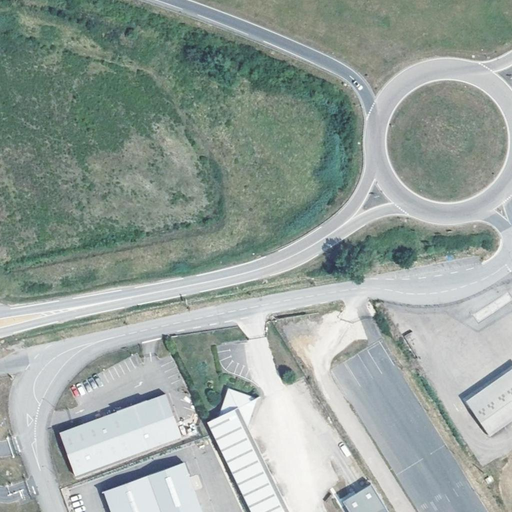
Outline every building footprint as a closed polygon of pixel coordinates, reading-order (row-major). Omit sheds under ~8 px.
[(511,362),(463,396),(469,406),(511,377),(511,362)] [(511,377),(469,406),(488,433),(511,417),(511,377)] [(207,421),(251,511),(291,511),(248,422),(256,395),(232,387),(223,413),(207,421)] [(116,412),(60,433),(75,475),(181,437),(166,394),(147,401),(147,400),(116,411),(116,412)] [(162,511),(148,474),(106,490),(113,511),(162,511)] [(198,475),(191,477),(193,486),(200,484),(198,475)] [(389,511),(373,486),(345,503),(349,511),(389,511)]
